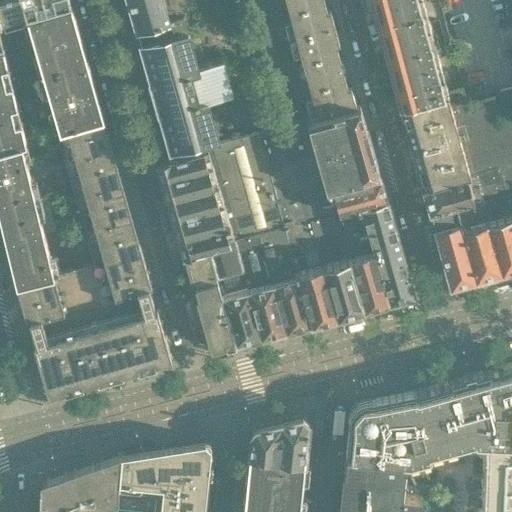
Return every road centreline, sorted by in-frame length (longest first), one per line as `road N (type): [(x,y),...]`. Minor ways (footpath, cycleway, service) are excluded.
road 1 (residential): [(92,0),(198,379)]
road 2 (residential): [(357,0),(446,313)]
road 3 (tertiary): [(232,403),(511,332)]
road 4 (tertiary): [(446,313),(226,371)]
road 5 (tertiary): [(14,463),(232,403)]
road 6 (tertiary): [(198,379),(20,421)]
